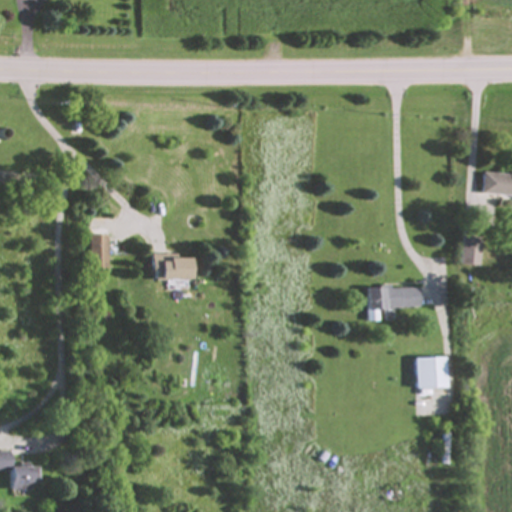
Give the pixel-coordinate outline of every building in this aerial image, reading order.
[(511,196),(511,175),(476,174),(475,195),(511,196)] [(100,237),(81,237),(81,270),(100,270),(100,237)] [(475,239),(456,239),(455,267),(474,267),(475,239)] [(142,281),(181,281),(181,257),(142,257),(142,281)] [(355,288),(356,310),(412,308),(412,287),(355,288)] [(406,389),(439,389),(439,358),(406,358),(406,389)] [(443,467),(443,434),(434,434),(434,467),(443,467)] [(0,491),(22,491),(22,484),(31,483),(31,467),(0,468),(0,491)]
